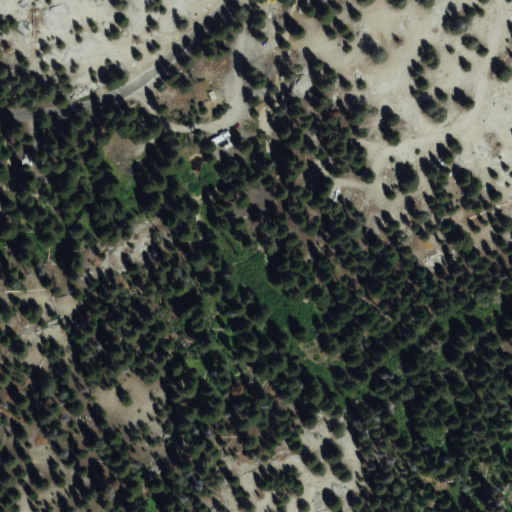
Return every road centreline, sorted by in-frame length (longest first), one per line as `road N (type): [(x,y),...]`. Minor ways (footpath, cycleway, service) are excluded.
road 1 (residential): [(234,0),(138,84),(78,106),(0,113)]
road 2 (track): [(138,84),(169,123),(218,125),(240,111),(250,0)]
